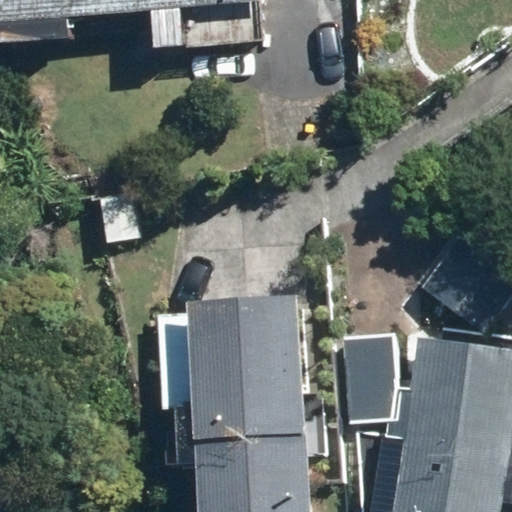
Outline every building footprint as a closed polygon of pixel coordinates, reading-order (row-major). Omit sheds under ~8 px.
[(7,0),(9,23),(173,11),(176,50),(215,47),(212,8),(295,2),(295,0),(7,0)] [(150,247),(140,182),(111,186),(121,251),(150,247)] [(434,287),(496,333),(511,311),(511,230),(490,213),(434,287)] [(222,511),(331,511),(319,293),(211,299),(212,313),(171,316),(176,407),(217,405),(222,511)] [(511,511),(511,346),(428,337),(423,387),(409,386),(406,337),(355,339),(362,422),(399,419),(396,434),(363,430),(365,463),(368,498),(369,511),(511,511)]
